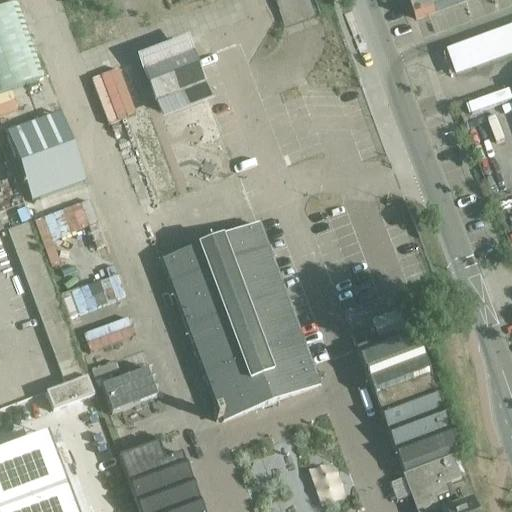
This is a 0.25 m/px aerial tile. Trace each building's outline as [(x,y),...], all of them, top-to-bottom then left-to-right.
[(313,0),(274,0),(285,29),(319,16),(314,3),(313,0)] [(408,0),(416,20),(470,0),(408,0)] [(18,4),(0,10),(0,96),(46,79),(18,4)] [(511,59),(511,29),(446,54),(456,80),(511,59)] [(187,44),(186,44),(141,61),(161,113),(163,112),(161,108),(203,91),(205,96),(206,96),(207,95),(187,44)] [(109,73),(92,80),(110,122),(127,115),(109,73)] [(60,115),(6,134),(31,203),(85,184),(60,115)] [(89,201),(36,221),(52,266),(61,262),(53,241),(98,224),(89,201)] [(162,262),(161,262),(172,294),(216,409),(218,414),(213,416),(214,419),(213,419),(214,420),(215,420),(216,423),(220,421),(221,424),(318,388),(257,226),(256,226),(256,227),(163,262),(162,262)] [(94,296),(87,297),(86,290),(65,294),(69,316),(97,310),(94,296)] [(350,337),(355,348),(373,341),(368,330),(350,337)] [(412,330),(356,350),(372,395),(429,374),(412,330)] [(148,374),(103,392),(111,417),(158,400),(148,374)] [(429,374),(372,395),(402,477),(453,459),(460,455),(429,374)] [(52,414),(94,398),(87,380),(46,395),(52,414)] [(0,511),(70,511),(45,444),(0,460),(0,511)] [(158,444),(119,459),(139,511),(202,511),(182,455),(165,462),(158,444)] [(453,459),(402,477),(411,500),(431,493),(444,488),(450,485),(460,481),(453,459)] [(330,460),(306,471),(323,507),(346,496),(330,460)] [(444,488),(431,493),(433,500),(438,511),(474,511),(470,502),(458,507),(450,485),(444,488)] [(438,511),(433,500),(431,493),(411,500),(415,511),(438,511)]
